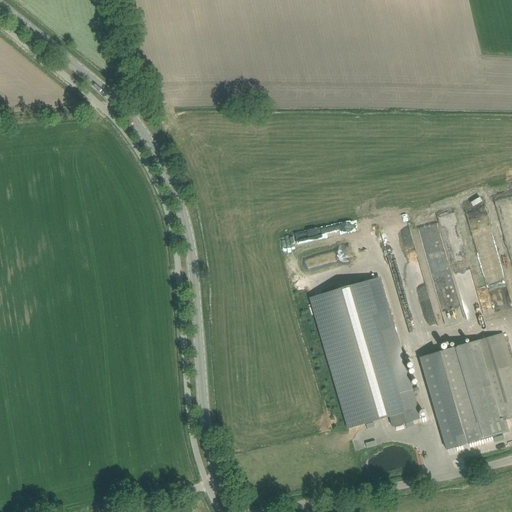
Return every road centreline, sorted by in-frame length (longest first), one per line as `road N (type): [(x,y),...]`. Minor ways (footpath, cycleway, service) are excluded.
road 1 (tertiary): [(220,480),(193,264),(171,184),(151,145),(0,8)]
road 2 (unclassified): [(264,511),(511,459)]
road 3 (track): [(120,0),(151,145),(140,153)]
